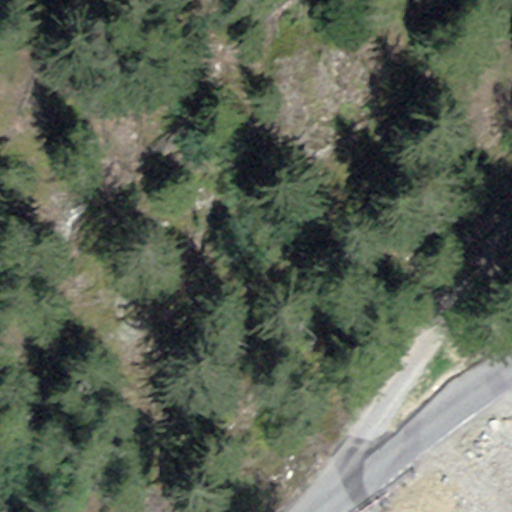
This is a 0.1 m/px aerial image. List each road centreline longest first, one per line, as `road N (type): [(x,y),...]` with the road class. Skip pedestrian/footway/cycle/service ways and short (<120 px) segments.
road 1 (track): [(341,498),(394,385),(511,272)]
road 2 (unclassified): [(511,368),(324,511)]
